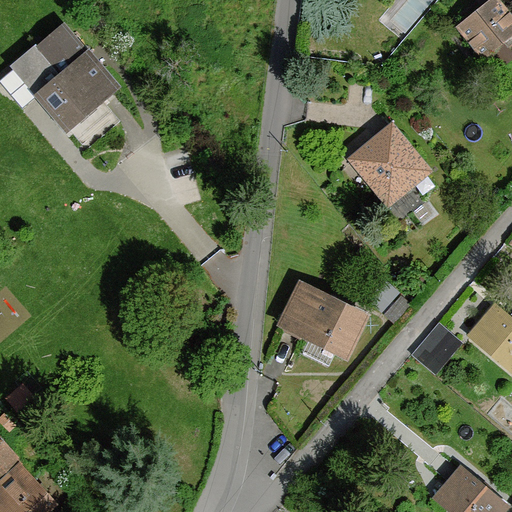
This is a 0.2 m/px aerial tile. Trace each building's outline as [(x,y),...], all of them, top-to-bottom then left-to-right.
[(511,18),(497,0),(494,0),(459,28),(483,59),(511,35),(511,18)] [(118,88),(65,26),(39,49),(62,75),(38,95),(68,130),(109,95),(118,88)] [(395,127),(354,160),(389,204),(430,171),(395,127)] [(365,317),(302,286),(282,324),(295,330),(346,356),(365,317)] [(511,321),(498,310),(481,329),(475,336),(511,367),(511,321)] [(418,351),(442,371),(468,340),(444,320),(418,351)] [(35,397),(23,385),(11,397),(23,408),(35,397)] [(21,460),(0,436),(0,511),(49,511),(56,506),(17,463),(21,460)] [(458,478),(441,499),(457,511),(499,511),(504,507),(463,472),(458,478)]
